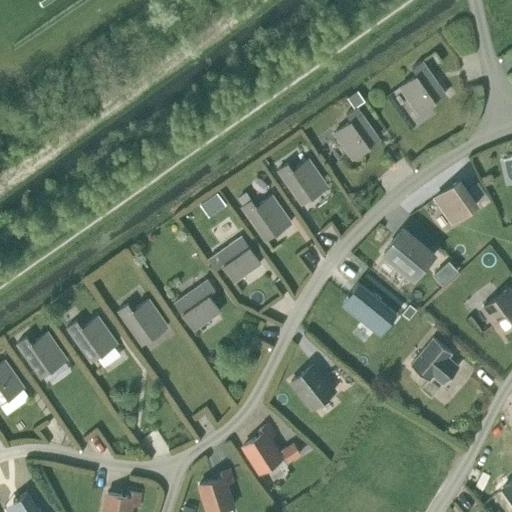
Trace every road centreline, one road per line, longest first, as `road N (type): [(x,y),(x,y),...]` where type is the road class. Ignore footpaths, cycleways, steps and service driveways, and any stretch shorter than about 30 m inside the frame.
road 1 (residential): [(176,464),(236,417),(340,246),(409,182),(504,124)]
road 2 (residential): [(0,453),(32,447),(122,465),(176,464)]
road 3 (residential): [(511,374),(435,511)]
road 4 (residential): [(504,124),(474,0)]
